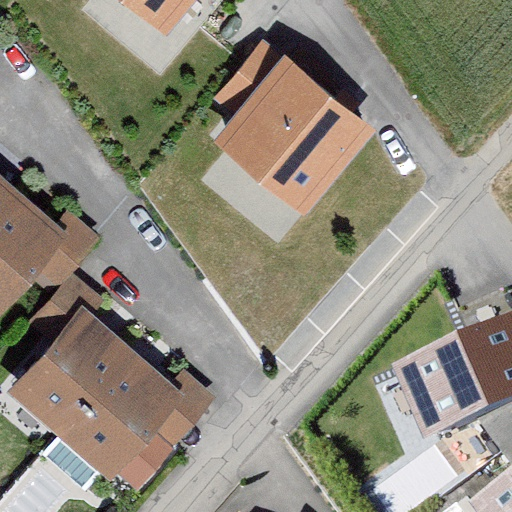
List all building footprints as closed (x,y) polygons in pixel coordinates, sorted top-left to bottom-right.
[(373,95),(281,27),(215,116),(306,184),(373,95)] [(0,299),(50,240),(0,197),(0,299)] [(0,398),(100,478),(168,395),(64,312),(0,390),(0,398)] [(511,321),(374,375),(398,438),(511,394),(511,321)] [(511,511),(511,465),(463,504),(469,511),(511,511)]
